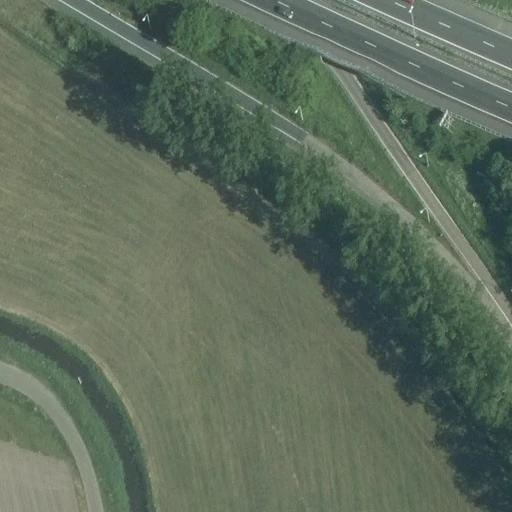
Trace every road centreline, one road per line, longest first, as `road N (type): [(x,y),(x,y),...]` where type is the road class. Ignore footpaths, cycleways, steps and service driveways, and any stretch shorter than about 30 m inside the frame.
road 1 (motorway): [(1,0),(511,345)]
road 2 (motorway): [(511,329),(292,0)]
road 3 (motorway): [(272,0),(511,109)]
road 4 (unclassified): [(94,511),(70,431),(44,396),(0,372)]
road 5 (motorway): [(511,54),(390,0)]
